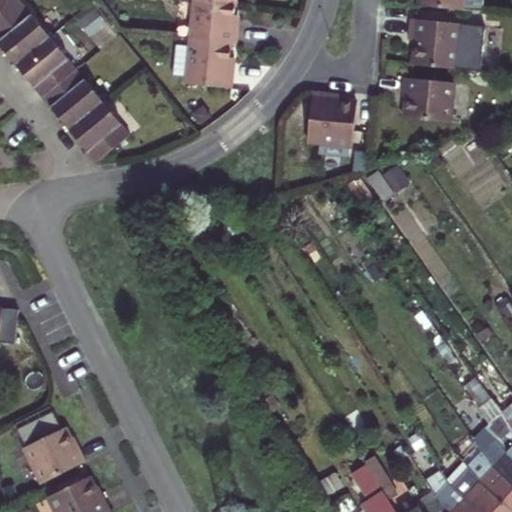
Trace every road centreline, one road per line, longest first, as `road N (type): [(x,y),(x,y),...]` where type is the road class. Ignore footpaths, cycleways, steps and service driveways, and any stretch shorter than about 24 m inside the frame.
road 1 (residential): [(180,511),(25,200)]
road 2 (residential): [(69,194),(149,176),(215,146),(251,119),(297,64)]
road 3 (residential): [(297,64),(363,70),(368,0)]
road 4 (residential): [(69,194),(58,153),(0,81)]
